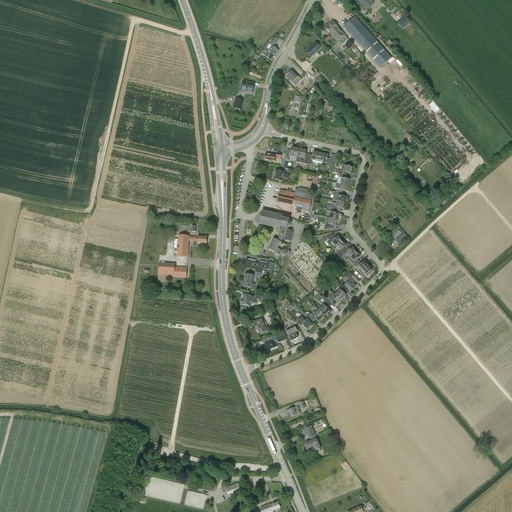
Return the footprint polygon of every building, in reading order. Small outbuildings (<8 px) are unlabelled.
[(371,0),(357,0),(366,10),(374,3),(371,0)] [(410,21),(405,16),(396,24),(401,29),(410,21)] [(354,17),(343,27),(380,68),(391,58),(354,17)] [(325,28),(338,41),(344,35),(332,22),(325,28)] [(279,40),(275,37),(270,43),(274,46),(279,40)] [(315,42),(305,51),(311,57),(321,48),(315,42)] [(262,54),(264,56),(271,61),(278,51),(272,46),(269,50),(266,48),(262,54)] [(301,81),(298,78),(292,71),(287,76),(293,83),(295,80),(298,83),(301,81)] [(254,84),(251,83),(243,81),(241,90),(252,93),(254,84)] [(233,108),(241,110),(243,100),(235,98),(233,108)] [(287,152),(285,160),(289,161),(290,156),(297,158),(299,149),(291,148),(290,153),(287,152)] [(303,164),(307,164),(309,157),(305,156),(306,151),(299,149),(297,158),(304,159),(303,164)] [(264,160),(264,161),(275,163),(276,158),(280,159),(281,154),(276,153),(276,156),(265,154),(265,157),(264,157),(263,158),(263,159),(263,160),(264,160)] [(312,161),(319,163),(321,154),(313,153),(313,156),(312,158),(309,157),(307,164),(311,165),(311,163),(312,161)] [(326,166),(329,167),(331,162),(327,161),(328,156),(321,154),(319,163),(326,164),(326,166)] [(337,174),(340,175),(346,176),(347,174),(351,175),(353,168),(345,166),(345,164),(340,163),(340,165),(342,166),(341,171),(338,171),(337,174)] [(274,174),(273,180),(281,181),(282,182),(283,177),(288,178),(289,174),(284,173),(284,172),(275,170),(275,171),(274,171),(274,172),(273,173),(274,174)] [(337,183),(341,184),(349,186),(350,180),(346,179),(346,176),(340,175),(339,178),(338,178),(337,183)] [(337,189),(336,192),(342,194),(343,191),(347,192),(349,186),(341,184),(339,190),(337,189)] [(311,201),(309,201),(310,195),(295,191),(295,194),(283,191),(280,191),(280,190),(277,202),(292,205),(295,205),(295,206),(310,209),(311,201)] [(342,194),(336,192),(333,192),(332,195),(338,196),(337,202),(344,203),(346,198),(342,197),(342,194)] [(343,209),(344,203),(337,202),(336,204),(332,203),(332,206),(326,205),(325,208),(336,211),(337,208),(343,209)] [(283,236),(281,240),(290,242),(292,233),(292,232),(292,230),(287,229),(286,231),(286,228),(287,228),(288,227),(289,226),(290,226),(290,225),(291,224),(291,223),(290,223),(290,222),(289,222),(289,220),(283,219),(283,216),(279,215),(276,214),(276,215),(262,211),(259,224),(276,228),(276,230),(279,231),(278,235),(283,236)] [(329,218),(341,221),(342,215),(330,213),(329,218)] [(341,221),(329,218),(327,218),(324,231),(332,230),(333,225),(339,227),(341,221)] [(392,235),(394,238),(401,233),(399,230),(392,235)] [(405,232),(396,240),(399,243),(408,236),(405,232)] [(189,242),(197,242),(197,243),(207,244),(207,238),(197,237),(197,238),(189,237),(189,236),(178,235),(177,257),(188,258),(189,242)] [(277,248),(281,240),(283,236),(278,235),(276,240),(274,238),(268,249),(276,253),(278,249),(277,248)] [(333,248),(336,246),(342,241),(338,236),(336,238),(333,235),(326,237),(328,240),(325,243),(328,246),(329,245),(330,246),(331,245),(333,248)] [(336,254),(338,256),(350,245),(348,243),(346,245),(342,241),(336,246),(340,251),(336,254)] [(345,255),(349,259),(357,252),(353,248),(350,245),(338,256),(341,260),(344,257),(343,256),(345,255)] [(349,259),(355,266),(360,261),(357,259),(361,256),(357,252),(349,259)] [(250,254),(249,259),(248,258),(246,266),(272,271),(273,263),(268,262),(268,259),(256,257),(257,255),(250,254)] [(355,266),(361,273),(369,265),(365,261),(362,264),(360,261),(355,266)] [(373,270),(369,265),(361,273),(364,277),(366,276),(367,277),(373,272),(372,270),(373,270)] [(175,267),(174,277),(187,278),(187,268),(175,267)] [(251,285),(252,278),(252,275),(245,274),(243,286),(247,287),(247,290),(253,291),(254,285),(251,285)] [(348,282),(345,285),(350,292),(356,286),(351,281),(353,279),(348,274),(344,278),(348,282)] [(355,275),(352,277),(358,284),(361,281),(355,275)] [(335,295),(341,301),(346,296),(344,294),(347,292),(341,286),(338,288),(340,290),(335,295)] [(255,293),(254,298),(252,298),(253,297),(250,297),(250,296),(242,294),(240,305),(250,306),(250,302),(255,303),(256,299),(262,300),(263,294),(255,293)] [(333,293),(325,301),(330,307),(333,304),(335,306),(341,301),(335,295),(333,293)] [(324,305),(318,310),(324,316),(329,311),(328,309),(330,307),(325,301),(322,303),(324,305)] [(318,321),(324,316),(318,310),(313,315),(311,313),(308,316),(314,322),(316,319),(318,321)] [(301,326),(302,324),(308,330),(312,325),(307,319),(305,321),(301,317),(297,322),(301,326)] [(256,326),(259,334),(266,331),(263,323),(261,319),(253,322),(254,326),(256,326)] [(286,331),(291,341),(298,338),(295,332),(297,331),(295,326),(290,328),(291,329),(286,331)] [(284,332),(275,336),(278,343),(287,340),(284,332)] [(266,351),(274,348),(277,347),(275,342),(273,337),(268,339),(269,342),(263,345),(266,351)] [(292,419),(293,421),(297,419),(296,417),(305,414),(302,407),(301,407),(300,403),(295,405),(296,409),(294,410),(294,409),(290,410),(290,411),(289,412),(290,415),(288,416),(289,419),(292,419)] [(310,438),(311,441),(305,444),(307,449),(311,448),(313,452),(320,449),(311,426),(305,429),(309,439),(310,438)] [(229,496),(233,495),(241,492),(238,483),(225,488),(229,496)] [(272,511),(273,511),(273,510),(280,507),(278,502),(271,505),(270,504),(260,508),(261,511),(272,511)]
